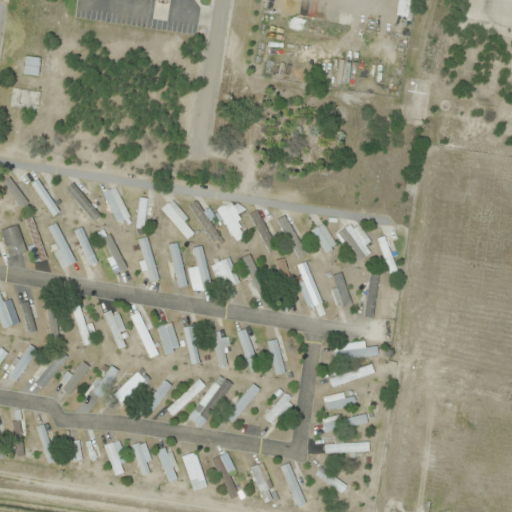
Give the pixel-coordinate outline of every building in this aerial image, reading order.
[(397,0),(396,17),(410,18),(411,0),(397,0)] [(41,59),(25,56),(22,75),(38,78),(41,59)] [(61,213),(35,175),(28,181),(53,218),(61,213)] [(28,204),(10,178),(2,183),(21,209),(28,204)] [(69,192),(89,220),(96,215),(76,187),(69,192)] [(116,224),(129,219),(116,187),(103,193),(116,224)] [(243,211),(229,200),(215,217),(239,239),(245,233),(233,222),(243,211)] [(189,207),(213,242),(221,237),(196,201),(189,207)] [(185,223),(189,220),(176,203),(162,214),(181,239),(191,232),(185,223)] [(298,259),(307,254),(285,216),(277,220),(298,259)] [(58,248),(52,251),(62,271),(77,263),(56,223),(47,228),(58,248)] [(326,253),(338,245),(322,223),(310,232),(326,253)] [(1,230),(7,257),(25,254),(19,226),(1,230)] [(73,232),(90,265),(99,261),(81,227),(73,232)] [(366,257),(346,228),(338,234),(357,262),(366,257)] [(269,251),(279,247),(271,229),(262,232),(269,251)] [(120,275),(128,270),(108,232),(100,236),(120,275)] [(377,239),(389,276),(397,274),(386,236),(377,239)] [(137,240),(150,282),(159,279),(146,237),(137,240)] [(187,285),(177,243),(168,245),(177,287),(187,285)] [(193,248),(202,291),(212,289),(202,246),(193,248)] [(241,289),(227,260),(219,264),(233,293),(241,289)] [(322,302),(305,263),(294,268),(312,307),(322,302)] [(333,276),(337,288),(331,290),(338,309),(352,304),(341,273),(333,276)] [(379,275),(369,274),(363,317),(373,318),(379,275)] [(0,319),(4,329),(13,325),(0,297),(0,319)] [(17,301),(28,333),(36,331),(25,298),(17,301)] [(69,311),(86,345),(94,342),(77,307),(69,311)] [(102,314),(118,349),(130,344),(114,309),(102,314)] [(62,335),(55,311),(46,314),(53,338),(62,335)] [(156,355),(139,312),(131,316),(148,359),(156,355)] [(165,355),(179,350),(171,323),(156,328),(165,355)] [(196,364),(196,327),(187,327),(187,364),(196,364)] [(236,333),(252,373),(261,369),(244,329),(236,333)] [(222,350),(231,346),(225,332),(208,338),(221,369),(228,365),(222,350)] [(267,341),(276,376),(285,373),(276,339),(267,341)] [(9,377),(17,382),(37,350),(28,345),(9,377)] [(333,352),(334,362),(378,356),(377,346),(333,352)] [(69,353),(61,347),(34,382),(41,388),(69,353)] [(0,349),(0,367),(10,356),(1,349),(0,349)] [(61,389),(68,395),(95,360),(87,354),(61,389)] [(374,373),(371,364),(329,378),(332,388),(374,373)] [(151,381),(140,371),(114,397),(124,407),(151,381)] [(188,419),(202,428),(232,384),(218,375),(188,419)] [(204,386),(197,379),(167,411),(174,417),(204,386)] [(172,386),(164,380),(145,407),(153,412),(172,386)] [(226,419),(234,425),(258,388),(250,383),(226,419)] [(324,398),(327,412),(355,404),(351,390),(324,398)] [(295,400),(285,393),(263,422),(273,430),(295,400)] [(13,421),(16,456),(24,455),(22,437),(27,437),(25,420),(13,421)] [(56,461),(44,425),(36,427),(48,464),(56,461)] [(9,457),(0,433),(0,460),(0,461),(9,457)] [(70,462),(83,459),(78,440),(65,443),(70,462)] [(121,464),(126,462),(118,441),(104,446),(115,476),(124,473),(121,464)] [(368,442),(325,442),(325,454),(368,453),(368,442)] [(130,450),(140,474),(149,471),(139,446),(130,450)] [(176,478),(171,467),(178,464),(171,447),(156,453),(167,482),(176,478)] [(184,456),(194,487),(204,484),(193,453),(184,456)] [(213,458),(227,500),(239,496),(224,454),(213,458)] [(276,499),(263,463),(250,467),(263,504),(276,499)] [(342,493),(347,486),(321,468),(316,476),(342,493)] [(308,505),(294,470),(285,473),(299,509),(308,505)]
